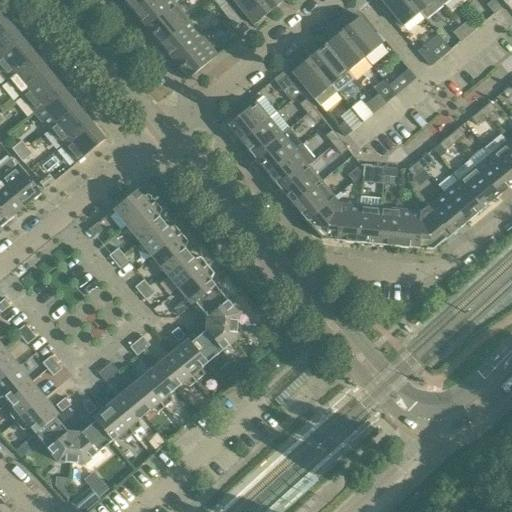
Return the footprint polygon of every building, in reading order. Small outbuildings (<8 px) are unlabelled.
[(129,7),(133,12),(147,0),(118,0),(126,9),(129,7)] [(134,19),(144,31),(176,5),(175,4),(180,0),(147,0),(133,12),(137,17),(134,19)] [(215,2),(228,18),(234,13),(226,3),(223,0),(215,0),(208,6),(209,6),(215,2)] [(271,13),(260,0),(232,0),(254,26),(271,13)] [(260,0),(271,13),(285,0),(260,0)] [(420,13),(409,0),(381,0),(404,27),(420,13)] [(437,0),(409,0),(420,13),(426,20),(443,7),(437,0)] [(493,0),(487,5),(494,14),(501,9),(493,0)] [(157,41),(160,45),(189,22),(176,5),(144,31),(154,43),(157,41)] [(234,13),(228,18),(235,28),(241,23),(234,13)] [(360,17),(342,32),(364,59),(382,44),(360,17)] [(162,52),(172,64),(203,38),(189,22),(160,45),(164,50),(162,52)] [(467,22),(460,28),(467,37),(474,31),(467,22)] [(0,56),(21,40),(7,23),(0,28),(0,56)] [(450,29),(440,37),(451,50),(461,42),(467,37),(460,28),(453,33),(450,29)] [(342,32),(326,45),(348,72),(364,59),(342,32)] [(451,50),(440,37),(427,48),(430,52),(423,58),(431,67),(438,62),(451,50)] [(203,38),(172,64),(181,76),(184,74),(188,80),(217,56),(203,38)] [(0,56),(0,72),(6,80),(34,56),(21,40),(0,56)] [(326,45),(309,59),(337,93),(353,79),(348,72),(326,45)] [(6,80),(19,97),(48,73),(34,56),(6,80)] [(337,93),(309,59),(292,73),(320,107),(337,93)] [(403,75),(410,85),(416,80),(409,70),(403,75)] [(19,97),(34,114),(62,90),(48,73),(19,97)] [(277,86),(282,93),(292,84),(287,77),(277,86)] [(378,95),(372,100),(379,110),(395,96),(383,82),(374,90),(378,95)] [(511,85),(511,86),(502,94),(508,101),(511,105),(511,85)] [(34,114),(47,130),(76,106),(62,90),(34,114)] [(227,127),(240,144),(276,114),(262,97),(227,127)] [(361,101),(350,110),(362,124),(379,110),(372,100),(365,106),(361,101)] [(299,107),(306,115),(313,110),(306,101),(299,107)] [(490,104),(481,112),(486,118),(496,110),(490,104)] [(47,130),(61,147),(89,123),(76,106),(47,130)] [(313,110),(306,115),(314,125),(321,120),(313,110)] [(362,124),(350,110),(341,118),(345,123),(338,129),(345,138),(362,124)] [(481,112),(465,125),(473,135),(474,135),(472,133),(478,128),(477,126),(486,118),(481,112)] [(240,144),(253,159),(289,129),(276,114),(240,144)] [(89,123),(61,147),(75,164),(103,140),(89,123)] [(465,125),(449,138),(455,144),(464,136),(467,140),(473,135),(465,125)] [(253,159),(266,175),(302,145),(289,129),(253,159)] [(325,138),(332,147),(339,142),(332,133),(325,138)] [(500,135),(484,148),(511,182),(511,149),(506,143),(500,135)] [(455,144),(449,138),(434,151),(440,159),(446,154),(445,152),(455,144)] [(11,149),(16,156),(25,148),(20,142),(11,149)] [(339,142),(332,147),(340,157),(347,151),(339,142)] [(266,175),(279,191),(309,167),(316,161),(302,145),(266,175)] [(25,148),(16,156),(21,161),(30,154),(25,148)] [(468,161),(469,162),(498,198),(511,186),(511,182),(484,148),(468,161)] [(427,156),(418,164),(423,170),(432,162),(427,156)] [(0,181),(22,208),(39,194),(11,159),(0,167),(0,181)] [(453,175),(459,182),(482,211),(498,198),(469,162),(453,175)] [(423,170),(418,164),(408,172),(413,178),(423,170)] [(279,191),(292,207),(305,196),(321,182),(309,167),(279,191)] [(372,177),(384,178),(385,169),(363,167),(362,179),(372,179),(372,177)] [(385,169),(384,178),(383,185),(393,186),(394,179),(396,179),(397,170),(385,169)] [(347,178),(353,185),(359,179),(360,173),(357,170),(347,178)] [(39,183),(44,189),(53,182),(48,176),(39,183)] [(0,181),(0,215),(5,221),(22,208),(0,181)] [(305,223),(335,199),(321,182),(305,196),(292,207),(305,223)] [(459,182),(443,195),(466,224),(482,211),(459,182)] [(113,211),(126,227),(154,203),(148,195),(140,197),(136,192),(113,211)] [(428,208),(451,236),(466,224),(443,195),(428,208)] [(359,207),(356,244),(376,246),(380,209),(381,200),(360,197),(359,207)] [(335,199),(305,223),(320,240),(356,244),(359,207),(341,205),(335,199)] [(126,227),(139,243),(162,224),(158,219),(161,211),(154,203),(126,227)] [(422,213),(400,211),(396,248),(432,252),(451,236),(428,208),(422,213)] [(400,211),(380,209),(376,246),(396,248),(400,211)] [(87,231),(93,238),(102,230),(97,224),(87,231)] [(139,243),(152,259),(181,235),(174,227),(166,229),(162,224),(139,243)] [(152,259),(165,275),(188,256),(184,251),(187,243),(181,235),(152,259)] [(108,257),(114,263),(123,256),(117,249),(108,257)] [(123,256),(114,263),(119,269),(128,262),(123,256)] [(165,275),(178,290),(207,267),(200,258),(192,260),(188,256),(165,275)] [(178,290),(191,306),(214,287),(209,282),(213,274),(207,267),(178,290)] [(134,288),(140,295),(149,288),(143,281),(134,288)] [(206,318),(205,326),(236,329),(237,315),(214,287),(191,306),(191,307),(194,304),(206,318)] [(149,288),(140,295),(145,301),(154,293),(149,288)] [(0,302),(0,312),(1,314),(10,306),(4,300),(0,302)] [(173,310),(178,317),(187,310),(182,303),(173,310)] [(16,332),(22,339),(31,332),(25,325),(16,332)] [(188,341),(188,342),(207,365),(234,342),(236,329),(205,326),(205,332),(190,344),(188,341)] [(185,337),(180,332),(178,329),(171,334),(178,343),(185,337)] [(31,332),(22,339),(27,346),(36,338),(31,332)] [(143,337),(136,343),(143,352),(150,347),(143,337)] [(188,342),(172,355),(195,384),(204,376),(201,369),(207,365),(188,342)] [(143,352),(136,343),(129,348),(136,358),(143,352)] [(0,383),(18,369),(5,353),(0,356),(0,383)] [(172,355),(156,368),(175,391),(180,387),(188,390),(195,384),(172,355)] [(42,364),(48,370),(56,363),(51,357),(42,364)] [(56,363),(48,370),(53,377),(62,370),(56,363)] [(110,363),(104,369),(111,378),(118,373),(110,363)] [(229,363),(218,371),(221,375),(227,382),(238,374),(232,366),(229,363)] [(156,368),(140,381),(164,409),(173,402),(170,395),(175,391),(156,368)] [(0,399),(4,398),(8,403),(31,384),(18,369),(0,383),(0,399)] [(111,378),(104,369),(97,374),(105,383),(111,378)] [(140,381),(125,394),(144,417),(148,413),(156,416),(164,409),(140,381)] [(9,415),(16,424),(44,400),(31,384),(8,403),(12,408),(9,415)] [(125,394),(109,407),(133,435),(141,428),(139,421),(144,417),(125,394)] [(55,406),(61,413),(70,405),(64,399),(55,406)] [(30,430),(34,435),(58,416),(44,400),(16,424),(22,432),(30,430)] [(81,407),(84,410),(88,415),(95,410),(88,401),(81,407)] [(109,407),(93,420),(112,442),(117,438),(124,442),(133,435),(109,407)] [(85,426),(93,420),(88,415),(84,410),(77,416),(85,426)] [(58,464),(71,465),(74,434),(67,434),(55,419),(58,416),(34,435),(58,464)] [(74,434),(71,465),(83,466),(112,442),(93,420),(95,423),(80,435),(74,434)] [(21,446),(15,451),(21,457),(26,453),(28,451),(22,445),(21,446)] [(89,489),(71,504),(77,511),(84,511),(98,500),(89,489)] [(307,511),(321,500),(314,493),(293,511),(307,511)]
